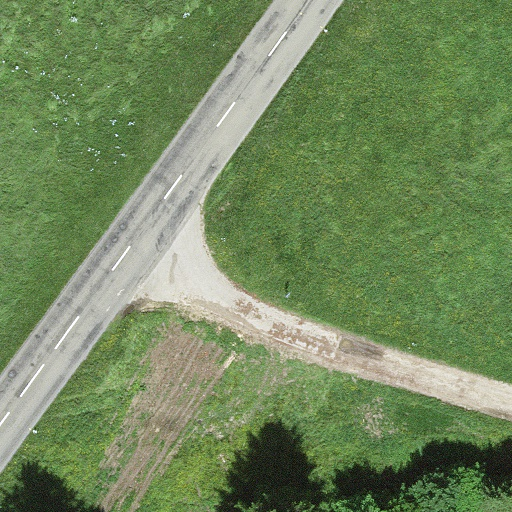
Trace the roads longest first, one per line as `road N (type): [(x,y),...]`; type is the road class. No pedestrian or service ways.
road 1 (tertiary): [(0,432),(313,0)]
road 2 (track): [(134,250),(210,295),(511,403)]
